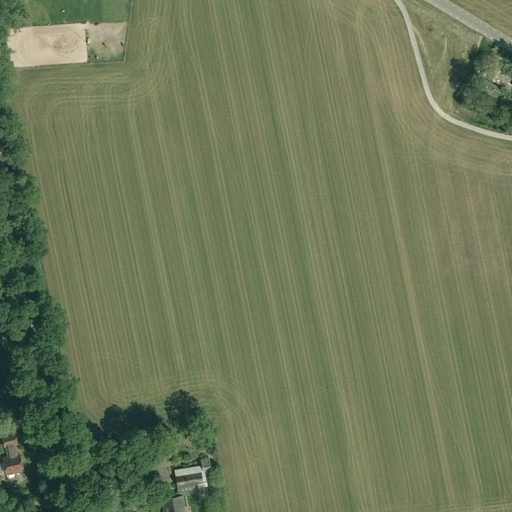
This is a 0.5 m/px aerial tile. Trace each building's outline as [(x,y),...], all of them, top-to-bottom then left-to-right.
[(501,93),(503,90),(481,77),(475,86),(473,89),(483,95),(485,92),(496,100),(504,105),(509,97),(501,93)] [(8,457),(3,458),(6,475),(23,471),(20,455),(18,455),(15,445),(17,445),(15,434),(2,436),(4,448),(6,447),(8,457)] [(174,453),(161,457),(164,465),(177,461),(174,453)] [(162,499),(164,499),(182,496),(182,497),(189,496),(189,493),(194,492),(194,489),(207,487),(205,473),(213,471),(211,459),(200,460),(201,466),(175,470),(178,491),(162,497),(162,499)] [(43,491),(45,506),(53,506),(52,490),(43,491)] [(182,496),(164,499),(165,511),(184,511),(182,497),(182,496)]
